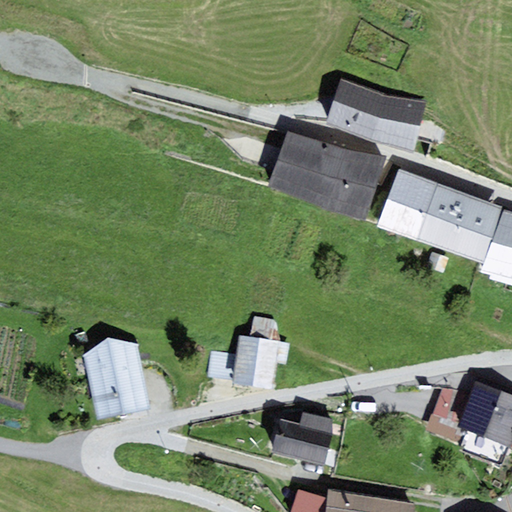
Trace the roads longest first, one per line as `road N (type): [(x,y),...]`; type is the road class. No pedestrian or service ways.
road 1 (residential): [(511,355),(93,439),(94,470),(113,481),(189,493),(229,511)]
road 2 (residential): [(511,197),(303,125),(34,57)]
